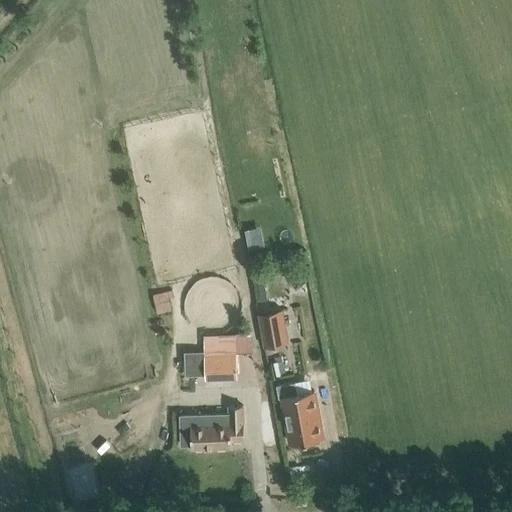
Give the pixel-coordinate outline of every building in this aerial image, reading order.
[(253,235),(268,232),(265,214),(250,217),(253,235)] [(166,289),(152,292),(156,310),(170,307),(166,289)] [(259,311),(265,345),(287,341),(281,307),(259,311)] [(220,350),(203,351),(205,380),(237,378),(234,351),(250,351),(250,332),(219,333),(220,350)] [(281,395),(289,442),(306,439),(306,444),(318,441),(318,437),(321,436),(313,389),(296,392),(294,379),(275,382),(278,396),(281,395)] [(191,448),(231,446),(231,440),(244,439),(243,421),(242,421),(242,405),(227,405),(227,412),(179,413),(180,445),(191,444),(191,448)]
